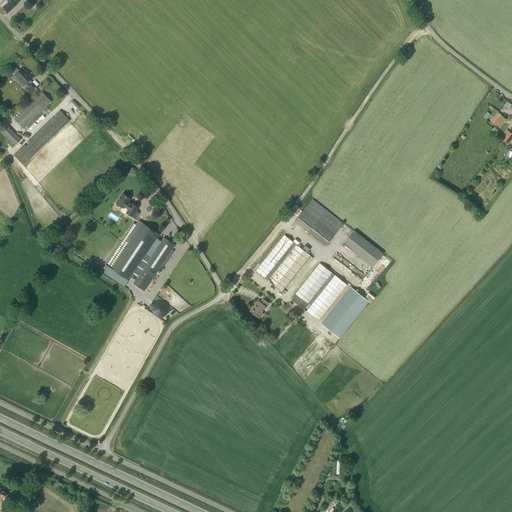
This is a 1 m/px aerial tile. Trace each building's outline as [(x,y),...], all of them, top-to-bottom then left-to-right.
[(20,0),(19,0),(11,0),(3,7),(8,12),(20,0)] [(14,75),(25,86),(25,85),(27,87),(25,89),(29,93),(36,87),(36,86),(36,87),(34,88),(30,84),(29,85),(27,83),(33,78),(29,74),(28,75),(25,72),(26,71),(22,67),(18,70),(16,68),(13,71),(15,73),(14,75)] [(42,92),(21,113),(17,109),(10,115),(23,128),(43,109),(46,112),(49,109),(46,106),(51,101),(42,92)] [(14,155),(23,165),(69,120),(60,110),(28,142),(29,143),(26,145),(25,144),(14,155)] [(506,119),(501,115),(494,122),(499,126),(506,119)] [(21,139),(8,125),(1,132),(8,139),(6,141),(12,148),(21,139)] [(500,138),(508,144),(511,140),(511,133),(506,129),(500,138)] [(116,203),(115,204),(115,205),(118,207),(119,207),(120,206),(123,208),(122,210),(126,212),(125,212),(135,219),(139,213),(136,210),(138,207),(132,203),(132,204),(128,202),(130,198),(122,193),(116,203)] [(313,199),(295,221),(326,246),(343,223),(313,199)] [(108,266),(129,280),(131,276),(136,279),(133,283),(144,290),(175,245),(164,237),(161,241),(157,238),(159,234),(138,220),(108,266)] [(343,244),(372,267),(383,253),(354,230),(343,244)] [(284,233),(256,272),(276,286),(276,285),(278,286),(279,284),(281,286),(285,281),(287,283),(289,280),(291,282),(311,254),(298,245),(300,242),(295,239),(293,240),(284,233)] [(319,262),(291,299),(320,321),(348,283),(319,262)] [(321,324),(341,338),(368,301),(371,303),(375,297),(369,292),(365,297),(350,286),(321,324)] [(258,300),(250,311),(257,317),(266,306),(269,303),(263,298),(260,302),(258,300)] [(153,306),(153,310),(155,314),(159,316),(163,317),(167,315),(170,311),(170,307),(168,303),(164,300),(163,300),(160,300),(156,301),(153,306)]
